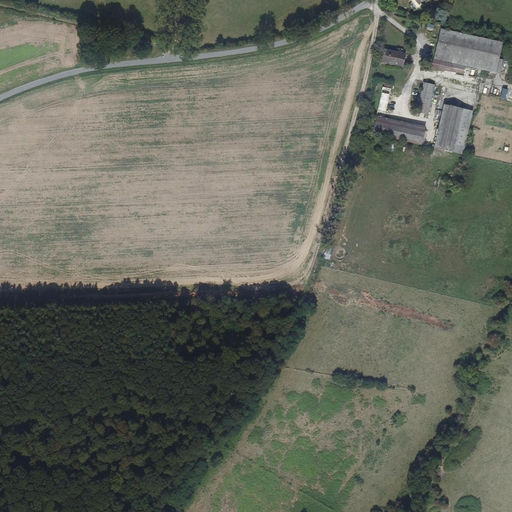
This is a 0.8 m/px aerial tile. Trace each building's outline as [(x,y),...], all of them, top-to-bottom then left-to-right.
[(495,72),(501,42),(440,30),(433,60),(464,66),(495,72)] [(384,51),(381,63),(401,67),(404,55),(384,51)] [(462,74),(464,66),(433,60),(432,68),(462,74)] [(384,82),(380,98),(389,100),(393,84),(384,82)] [(416,113),(428,115),(434,86),(423,84),(416,113)] [(389,100),(380,98),(377,110),(387,111),(389,100)] [(443,106),(435,146),(462,152),(471,112),(443,106)] [(375,117),(372,131),(420,142),(423,127),(375,117)]
